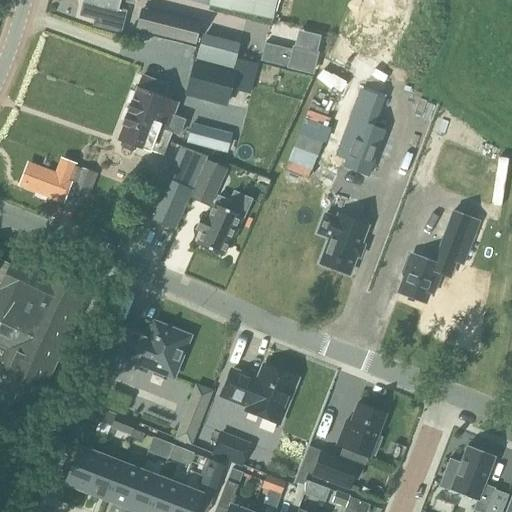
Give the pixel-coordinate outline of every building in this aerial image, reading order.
[(81,0),(84,1),(84,4),(81,16),(96,19),(94,25),(120,32),(125,12),(116,10),(119,0),(133,4),(134,0),(81,0)] [(207,0),(207,6),(272,20),(276,0),(207,0)] [(195,43),(200,25),(142,10),(138,28),(195,43)] [(265,44),(261,61),(287,67),(287,69),(313,75),(318,53),(292,47),(291,50),(265,44)] [(225,101),(232,73),(194,63),(186,91),(225,101)] [(137,89),(130,108),(146,115),(147,112),(156,116),(154,120),(160,122),(158,126),(169,130),(168,131),(172,133),(179,135),(185,120),(173,116),(177,104),(161,98),(165,85),(143,77),(138,89),(137,89)] [(130,108),(118,140),(150,152),(159,128),(168,131),(169,130),(158,126),(160,122),(154,120),(156,116),(147,112),(146,115),(130,108)] [(358,123),(342,167),(367,175),(382,132),(358,123)] [(226,153),(232,134),(193,124),(187,143),(226,153)] [(209,206),(226,169),(206,161),(190,198),(209,206)] [(86,198),(95,173),(82,168),(73,193),(86,198)] [(175,229),(197,180),(171,168),(150,218),(175,229)] [(202,233),(197,244),(222,256),(229,241),(232,242),(245,213),(228,206),(230,202),(229,202),(218,197),(208,219),(206,218),(200,232),(202,233)] [(406,277),(400,294),(424,303),(428,292),(433,294),(441,274),(449,277),(455,261),(463,264),(479,223),(452,212),(433,263),(411,255),(403,276),(406,277)] [(325,215),(318,233),(330,238),(320,264),(349,275),(355,258),(361,243),(367,227),(338,216),(337,219),(325,215)] [(0,253),(0,282),(3,284),(0,289),(4,291),(0,299),(0,414),(26,427),(88,294),(47,275),(46,276),(14,261),(11,266),(0,260),(0,257),(2,254),(0,253)] [(109,352),(153,370),(154,375),(161,378),(166,375),(173,378),(188,338),(154,325),(152,331),(147,335),(146,338),(119,327),(109,352)] [(279,424),(297,380),(263,367),(258,382),(232,371),(221,397),(247,408),(246,411),(279,424)] [(347,421),(337,446),(368,458),(370,453),(375,456),(382,438),(377,437),(386,414),(359,404),(352,423),(347,421)] [(85,494),(103,447),(102,447),(99,456),(79,448),(87,427),(76,423),(66,448),(77,452),(64,486),(85,494)] [(142,442),(145,434),(133,430),(130,438),(142,442)] [(241,468),(250,444),(219,432),(210,455),(241,468)] [(479,451),(466,446),(460,463),(449,458),(438,486),(476,501),(472,510),(476,511),(486,511),(495,489),(485,485),(496,458),(492,456),(493,453),(481,448),(479,451)] [(106,499),(123,455),(103,447),(85,494),(86,494),(87,492),(106,499)] [(339,459),(321,452),(312,475),(349,489),(357,470),(338,463),(339,459)] [(125,507),(143,462),(123,455),(106,499),(125,507)] [(139,511),(145,511),(159,479),(141,472),(144,463),(143,462),(125,507),(139,511)] [(218,495),(228,470),(212,463),(202,489),(218,495)] [(303,485),(308,474),(300,471),(295,482),(303,485)] [(168,511),(178,486),(159,479),(145,511),(168,511)] [(244,511),(230,506),(238,485),(227,481),(217,506),(228,510),(227,511),(244,511)] [(194,511),(201,495),(178,486),(168,511),(194,511)]
